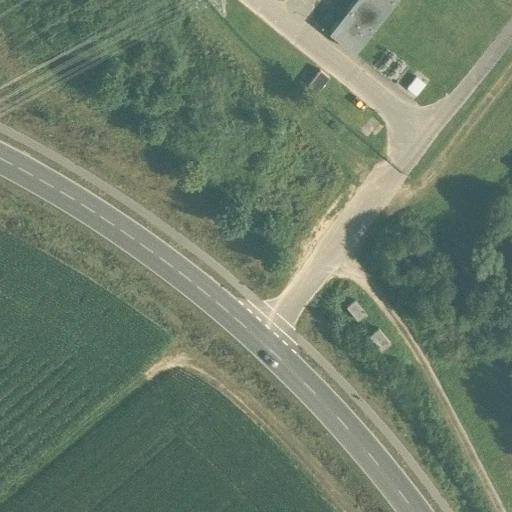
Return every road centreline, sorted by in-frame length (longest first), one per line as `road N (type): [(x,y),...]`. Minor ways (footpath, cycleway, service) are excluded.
road 1 (secondary): [(414,511),(352,434),(253,334),(169,263),(0,162)]
road 2 (track): [(0,504),(183,351),(242,397),(348,511)]
road 3 (track): [(330,254),(368,288),(490,511)]
road 4 (track): [(377,190),(398,202),(421,182),(511,69)]
